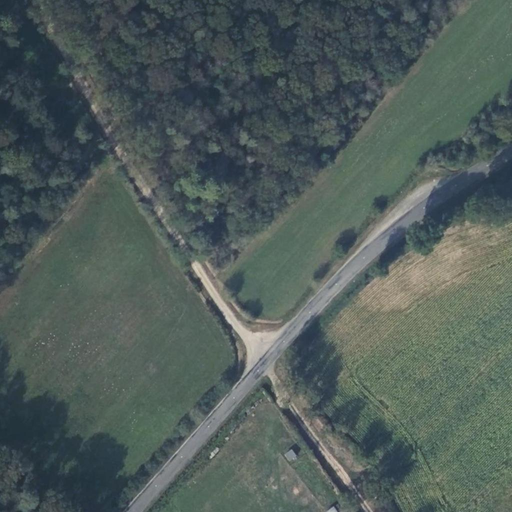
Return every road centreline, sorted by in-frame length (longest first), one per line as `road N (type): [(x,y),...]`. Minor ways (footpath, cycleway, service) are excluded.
road 1 (track): [(373,511),(263,363),(24,0)]
road 2 (tertiary): [(511,150),(363,258),(132,511)]
